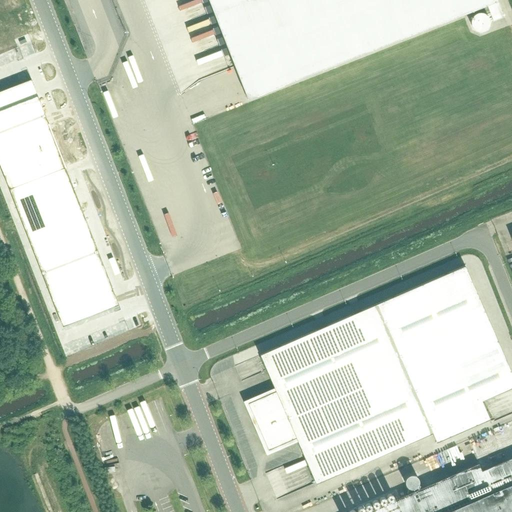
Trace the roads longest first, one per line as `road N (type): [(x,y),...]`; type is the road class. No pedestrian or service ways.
road 1 (unclassified): [(180,365),(39,0)]
road 2 (unclassified): [(180,365),(483,234)]
road 3 (track): [(70,413),(0,235)]
road 4 (unclassified): [(237,511),(180,365)]
road 5 (unclassified): [(180,365),(70,413)]
